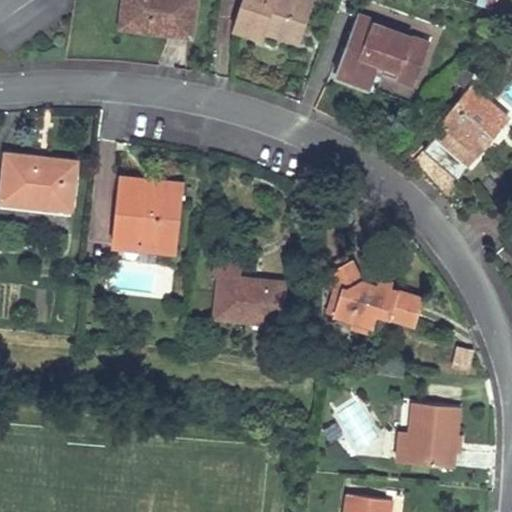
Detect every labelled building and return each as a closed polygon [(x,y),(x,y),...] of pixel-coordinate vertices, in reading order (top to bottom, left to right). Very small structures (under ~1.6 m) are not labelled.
[(151,31),(191,36),(195,0),(124,0),(123,19),(152,23),(151,31)] [(309,0),(242,0),(235,22),(267,33),(267,31),(269,25),(302,36),(314,1),(309,0)] [(358,14),(336,73),(371,86),(378,66),(384,69),(383,72),(415,84),(430,44),(388,28),(389,26),(358,14)] [(152,23),(123,19),(121,27),(151,31),(152,23)] [(235,22),(233,28),(265,39),(267,33),(235,22)] [(300,42),(302,36),(269,25),(267,31),(300,42)] [(509,119),(470,86),(441,120),(446,124),(424,150),(459,179),(509,119)] [(459,179),(424,150),(416,159),(451,188),(459,179)] [(76,161),(7,153),(1,200),(71,209),(76,161)] [(147,180),(120,177),(112,244),(176,252),(183,193),(146,189),(147,180)] [(146,189),(183,193),(184,185),(147,180),(146,189)] [(71,209),(1,200),(0,206),(71,214),(71,209)] [(215,317),(280,324),(284,283),(241,278),(243,262),(214,259),(212,276),(219,277),(215,317)] [(388,280),(386,279),(383,279),(382,280),(380,281),(379,283),(378,285),(362,281),(358,273),(351,260),(333,270),(342,289),(334,315),(373,327),(377,314),(415,326),(423,298),(390,289),(391,286),(391,285),(390,283),(389,281),(388,280)] [(382,280),(358,273),(362,281),(378,285),(379,283),(380,281),(382,280)] [(454,357),(452,376),(469,378),(471,360),(454,357)] [(409,461),(454,466),(456,449),(451,448),(452,436),(457,437),(460,406),(415,402),(412,432),(409,461)] [(339,412),(355,439),(370,430),(355,403),(339,412)] [(399,460),(409,461),(412,432),(402,430),(399,460)] [(389,511),(391,500),(348,493),(344,511),(389,511)]
